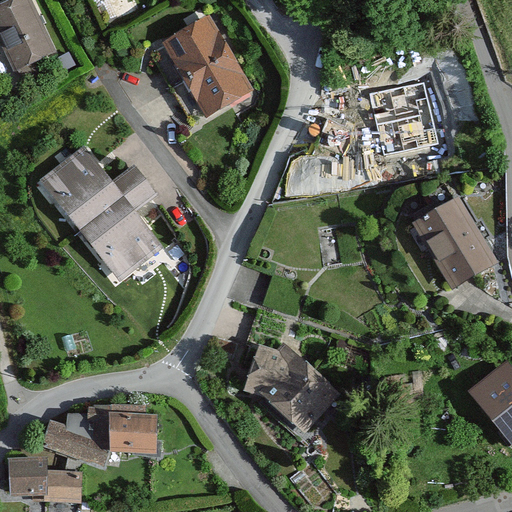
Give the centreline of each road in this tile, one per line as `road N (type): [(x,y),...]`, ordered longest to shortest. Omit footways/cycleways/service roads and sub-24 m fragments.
road 1 (residential): [(308,67),(297,113),(207,313),(167,378)]
road 2 (residential): [(0,443),(38,408),(93,387),(167,378)]
road 3 (residential): [(167,378),(196,401),(248,479),(286,511)]
road 4 (residential): [(469,0),(511,147)]
